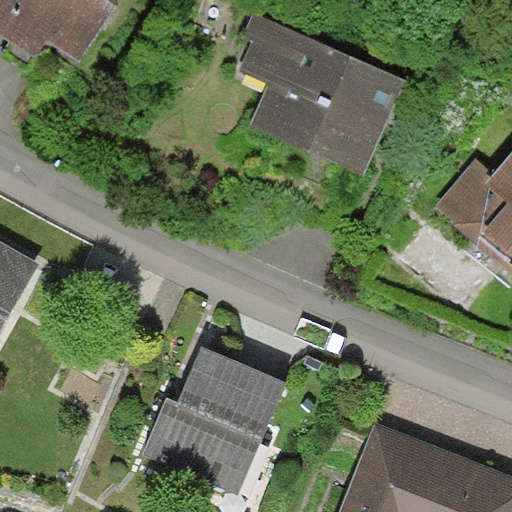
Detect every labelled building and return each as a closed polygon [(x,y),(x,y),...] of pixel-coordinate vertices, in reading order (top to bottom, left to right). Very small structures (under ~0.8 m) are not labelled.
[(0,0),(0,34),(38,60),(48,45),(82,68),(128,0),(0,0)] [(406,81),(254,13),(243,37),(253,41),(240,70),(270,83),(250,127),(363,177),(406,81)] [(477,158),(436,206),(456,223),(454,225),(511,273),(511,153),(495,173),(477,158)] [(0,337),(40,266),(0,243),(0,337)] [(141,456),(238,497),(286,386),(203,351),(179,406),(164,400),(141,456)] [(511,511),(511,477),(378,424),(342,511),(511,511)]
